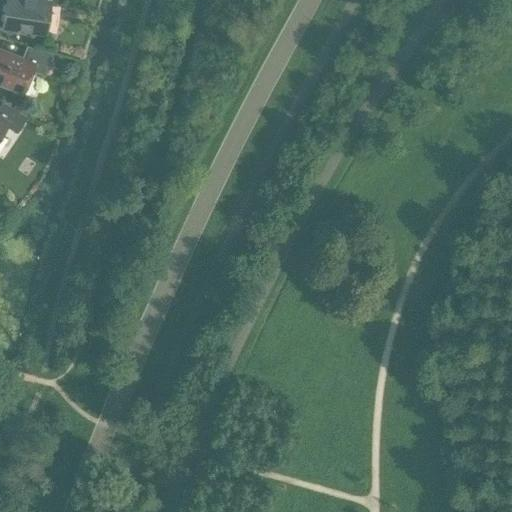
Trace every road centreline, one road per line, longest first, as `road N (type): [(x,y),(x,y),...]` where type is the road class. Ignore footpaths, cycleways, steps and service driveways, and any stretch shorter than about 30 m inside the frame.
road 1 (unclassified): [(74,511),(149,326),(312,0)]
road 2 (unknown): [(145,0),(59,290),(44,382),(0,493)]
